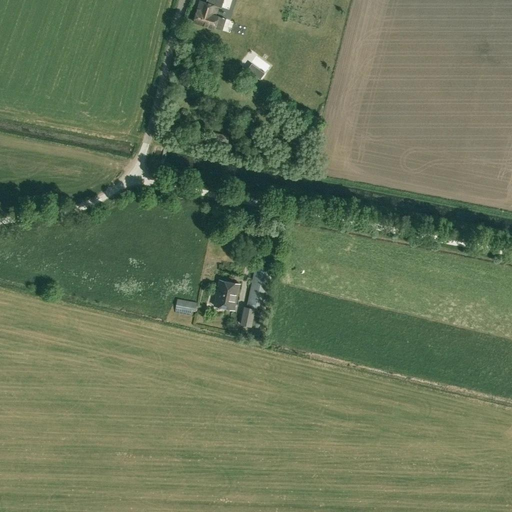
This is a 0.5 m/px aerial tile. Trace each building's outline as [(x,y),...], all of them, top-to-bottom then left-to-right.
[(230,11),(239,0),(223,0),(221,3),(230,11)] [(194,22),(215,29),(219,17),(215,16),(218,6),(200,1),(194,22)] [(255,76),(260,79),(265,73),(260,69),(255,76)] [(242,324),(254,327),(258,327),(262,310),(257,309),(258,304),(265,306),(272,268),(256,265),(247,308),(245,307),(242,324)] [(214,305),(234,309),(240,284),(219,279),(214,305)] [(197,302),(187,300),(177,299),(175,308),(185,310),(195,312),(197,302)]
